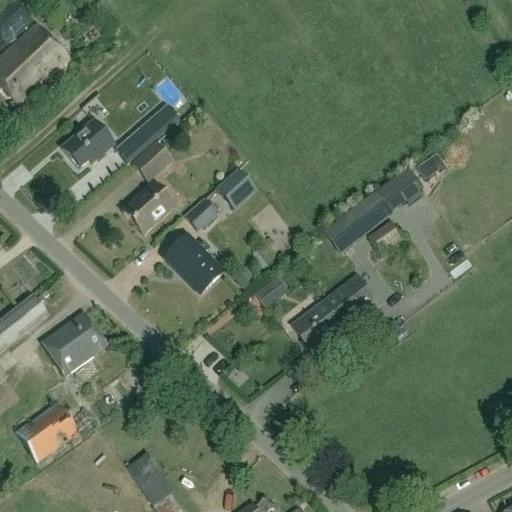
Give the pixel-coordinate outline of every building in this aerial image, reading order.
[(0,43),(5,48),(32,24),(12,2),(0,12),(0,43)] [(35,28),(0,62),(0,93),(17,111),(67,61),(35,28)] [(165,108),(145,126),(114,153),(127,168),(178,124),(165,108)] [(91,168),(113,148),(92,124),(60,152),(78,173),(88,164),(91,168)] [(172,165),(155,146),(130,169),(147,188),(172,165)] [(445,169),(436,157),(416,171),(424,184),(445,169)] [(11,190),(27,179),(21,170),(4,181),(11,190)] [(257,189),(241,171),(234,177),(215,193),(233,214),(252,197),(250,195),(257,189)] [(349,201),(366,188),(361,181),(344,194),(349,201)] [(121,214),(143,238),(174,210),(152,186),(121,214)] [(390,217),(375,197),(324,236),(340,256),(390,217)] [(218,218),(204,202),(183,221),(197,237),(218,218)] [(404,243),(392,225),(369,241),(381,259),(404,243)] [(186,240),(164,261),(199,298),(221,277),(186,240)] [(434,293),(449,286),(444,275),(429,283),(434,293)] [(277,280),(255,298),(266,313),(289,296),(277,280)] [(325,307),(292,332),(312,358),(344,333),(345,335),(379,309),(357,280),(324,306),(325,307)] [(0,324),(0,385),(5,382),(0,374),(0,355),(46,319),(31,300),(0,324)] [(51,318),(66,312),(61,300),(46,307),(51,318)] [(64,380),(107,350),(84,317),(41,347),(64,380)] [(82,443),(78,437),(56,407),(14,437),(35,467),(69,444),(73,449),(82,443)] [(181,511),(171,497),(173,496),(146,457),(126,473),(153,509),(154,511),(181,511)] [(274,511),(267,501),(256,509),(253,506),(244,511),(274,511)]
